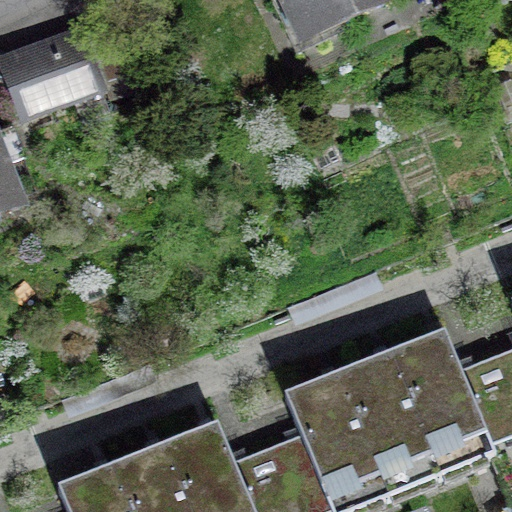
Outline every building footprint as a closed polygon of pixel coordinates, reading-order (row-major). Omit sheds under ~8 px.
[(275,0),(298,49),(410,0),(275,0)] [(117,31),(93,39),(110,89),(134,81),(117,31)] [(7,63),(31,125),(106,97),(83,35),(7,63)] [(0,220),(24,212),(0,145),(0,220)] [(397,370),(442,483),(493,463),(462,388),(447,350),(397,370)] [(511,368),(499,373),(511,404),(511,368)] [(341,392),(387,506),(442,483),(397,370),(341,392)] [(493,463),(511,455),(511,404),(499,373),(462,388),(493,463)] [(322,511),(370,511),(387,506),(341,392),(283,415),(299,455),(322,511)] [(168,462),(187,511),(248,511),(236,480),(220,441),(168,462)] [(271,466),(289,511),(322,511),(299,455),(271,466)] [(117,482),(129,511),(187,511),(168,462),(117,482)] [(289,511),(271,466),(236,480),(248,511),(289,511)] [(129,511),(117,482),(57,506),(59,511),(129,511)]
